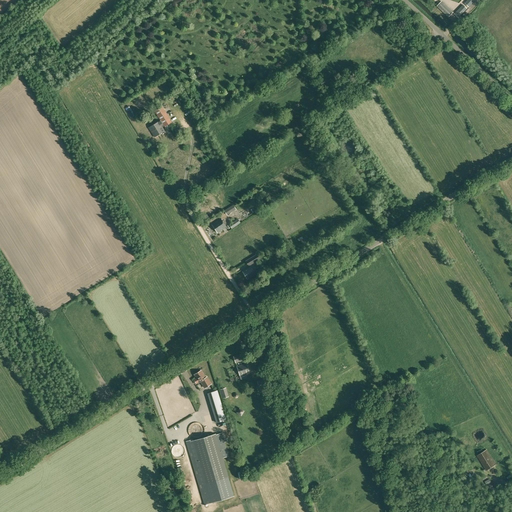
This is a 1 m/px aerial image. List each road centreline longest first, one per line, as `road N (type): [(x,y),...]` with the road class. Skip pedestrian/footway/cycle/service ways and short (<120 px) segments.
road 1 (unclassified): [(0,477),(511,160)]
road 2 (unclassified): [(511,100),(404,0)]
road 3 (unknown): [(149,383),(171,439),(200,420),(197,394)]
